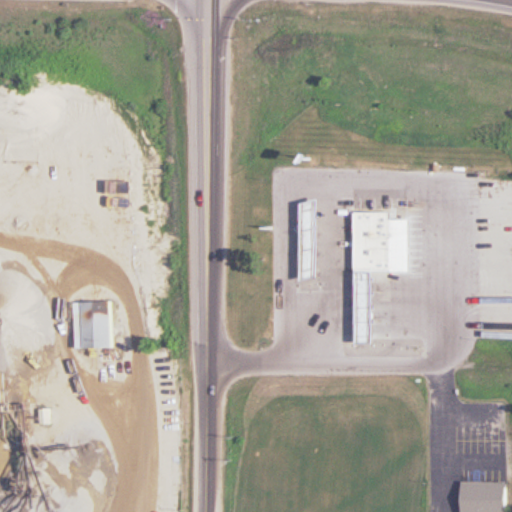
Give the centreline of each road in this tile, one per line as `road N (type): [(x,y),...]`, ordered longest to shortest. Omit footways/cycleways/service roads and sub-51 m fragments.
road 1 (tertiary): [(211,0),(207,511)]
road 2 (residential): [(208,362),(444,363)]
